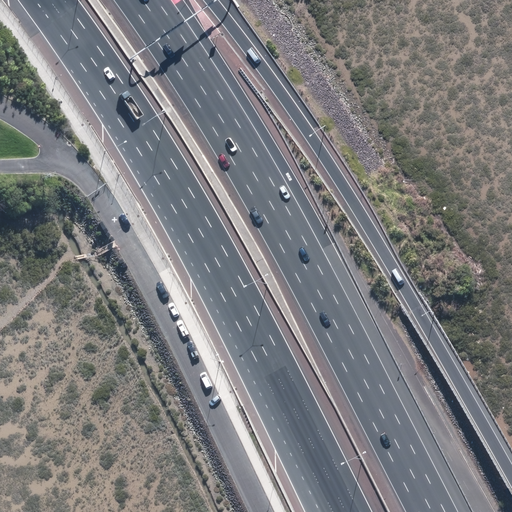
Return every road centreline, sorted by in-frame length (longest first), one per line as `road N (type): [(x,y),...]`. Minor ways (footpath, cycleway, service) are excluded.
road 1 (motorway): [(344,509),(184,203),(47,0)]
road 2 (motorway): [(142,0),(252,169),(432,511)]
road 3 (motorway): [(210,0),(352,198),(511,466)]
